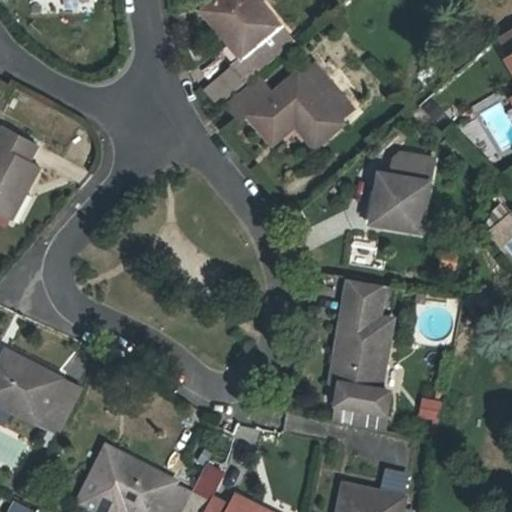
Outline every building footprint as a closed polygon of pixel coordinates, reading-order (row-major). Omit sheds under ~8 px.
[(247,81),(286,48),(273,33),(280,27),(257,0),(217,0),(204,11),(243,58),(234,65),(247,81)] [(293,42),(280,27),(273,33),(286,48),(293,42)] [(511,30),(501,37),(511,55),(511,57),(509,59),(511,65),(511,30)] [(301,72),(276,93),(265,102),(251,84),(226,104),(240,122),(249,115),(273,143),(296,124),(315,147),(343,123),(342,121),(355,110),(316,63),(303,74),(301,72)] [(205,89),(219,107),(246,85),(231,67),(205,89)] [(262,75),(251,84),(265,102),(276,93),(262,75)] [(444,114),(438,120),(447,130),(453,123),(444,114)] [(0,214),(11,220),(39,166),(29,161),(38,145),(5,127),(0,136),(0,214)] [(382,175),(379,194),(385,195),(379,224),(422,231),(435,158),(404,152),(396,159),(393,177),(382,175)] [(385,195),(379,194),(372,192),(367,222),(379,224),(385,195)] [(488,228),(493,233),(511,217),(511,214),(505,206),(488,228)] [(0,214),(0,220),(8,225),(11,220),(0,214)] [(511,237),(511,217),(493,233),(503,246),(511,237)] [(372,265),(373,240),(352,239),(350,264),(372,265)] [(456,269),(459,254),(445,252),(442,266),(456,269)] [(332,383),(337,384),(342,385),(339,403),(336,421),(385,429),(391,392),(381,390),(394,320),(380,317),(385,285),(350,280),(332,383)] [(481,305),(471,313),(488,332),(497,324),(481,305)] [(60,434),(82,390),(7,352),(0,365),(0,403),(11,409),(60,434)] [(342,385),(337,384),(333,402),(339,403),(342,385)] [(429,399),(426,417),(440,420),(443,401),(429,399)] [(11,409),(0,403),(0,421),(4,423),(11,409)] [(114,470),(122,455),(108,448),(100,463),(114,470)] [(176,483),(122,455),(114,470),(100,463),(78,505),(91,511),(179,511),(189,493),(175,485),(176,483)] [(221,468),(208,462),(199,481),(212,487),(221,468)] [(401,511),(402,509),(405,497),(345,485),(339,511),(401,511)] [(266,511),(235,495),(229,506),(213,498),(212,501),(199,495),(189,511),(266,511)]
